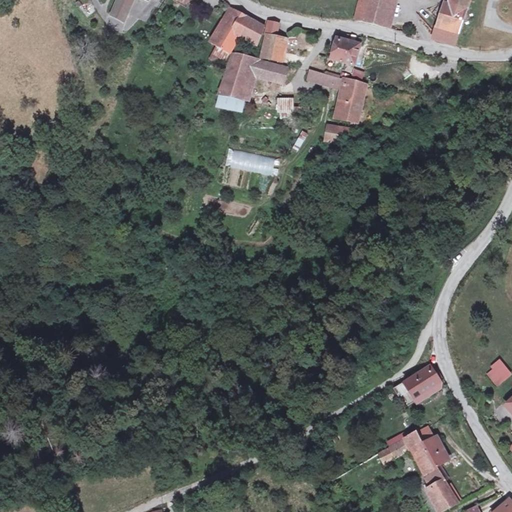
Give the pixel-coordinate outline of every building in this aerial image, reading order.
[(117,0),(117,1),(111,13),(124,19),(132,0),(144,0),(145,0),(144,0),(117,0)] [(362,22),(366,0),(358,0),(354,21),(362,22)] [(366,0),(362,22),(387,27),(393,0),(366,0)] [(469,0),(457,0),(455,7),(448,5),(438,39),(455,45),(469,0)] [(265,27),(232,9),(213,43),(230,52),(239,35),(255,44),(265,27)] [(276,21),(268,19),(262,57),(284,62),(287,37),(275,32),(276,21)] [(329,60),(341,63),(347,34),(339,33),(337,40),(334,39),(331,52),(329,60)] [(347,34),(341,63),(354,66),(359,46),(352,43),(354,35),(347,34)] [(251,74),(256,60),(236,55),(221,96),(243,102),(251,74)] [(285,67),(256,60),(251,74),(275,81),(284,76),(285,67)] [(355,68),(354,76),(363,78),(365,71),(355,68)] [(330,87),(332,77),(308,72),(306,82),(330,87)] [(342,90),(344,80),(337,78),(332,77),(330,87),(342,90)] [(344,80),(342,90),(339,111),(333,111),(332,117),(359,122),(364,84),(344,80)] [(281,105),(289,107),(289,99),(277,99),(277,105),(281,105)] [(335,140),(349,142),(351,129),(337,126),(335,140)] [(273,176),(277,159),(232,149),(228,166),(273,176)] [(511,374),(500,360),(484,372),(497,387),(511,374)] [(419,401),(444,386),(441,380),(445,377),(440,368),(433,368),(399,389),(404,397),(413,392),(419,401)] [(432,427),(421,433),(427,444),(436,439),(432,427)] [(395,448),(393,448),(398,458),(410,451),(406,441),(413,438),(410,433),(392,443),(395,448)] [(406,441),(410,451),(411,453),(414,451),(433,486),(429,488),(438,503),(433,505),(437,511),(444,511),(460,504),(440,466),(427,444),(421,433),(413,438),(406,441)] [(436,439),(427,444),(440,466),(451,460),(439,437),(436,439)] [(387,464),(398,458),(393,448),(382,454),(387,464)] [(511,511),(511,501),(510,499),(494,511),(511,511)]
